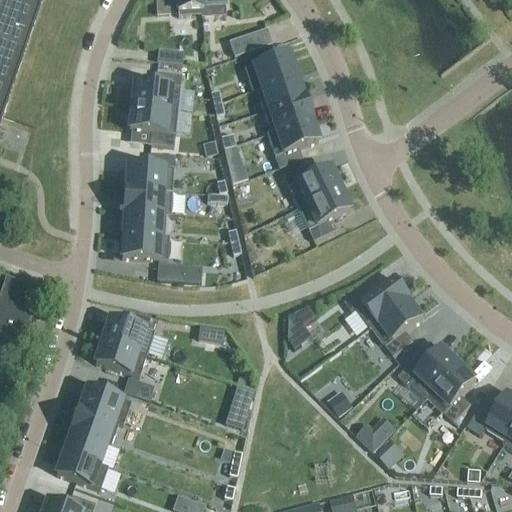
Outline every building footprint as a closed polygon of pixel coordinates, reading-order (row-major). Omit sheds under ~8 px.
[(0,0),(0,43),(25,52),(42,0),(0,0)] [(200,0),(176,0),(178,22),(201,20),(202,20),(200,0)] [(224,0),(200,0),(202,20),(201,20),(201,22),(225,21),(224,0)] [(228,47),(234,62),(272,49),(267,34),(228,47)] [(0,125),(25,52),(0,43),(0,125)] [(182,70),(183,57),(158,54),(157,67),(182,70)] [(208,57),(208,69),(217,69),(216,56),(208,57)] [(295,81),(287,59),(244,74),(252,97),(257,96),(256,94),(295,81)] [(134,88),(132,111),(177,116),(181,80),(156,77),(155,90),(134,88)] [(303,103),(295,81),(256,94),(257,96),(264,116),(303,103)] [(211,98),(213,109),(221,108),(218,96),(211,98)] [(310,125),(303,103),(264,116),(271,137),(271,138),(310,125)] [(223,119),(221,108),(213,109),(216,120),(223,119)] [(173,152),(177,116),(132,111),(129,135),(150,137),(148,150),(173,152)] [(318,147),(310,125),(271,138),(271,137),(266,138),(274,162),(318,147)] [(223,154),(231,152),(235,151),(232,139),(221,142),(223,154)] [(206,161),(217,158),(215,146),(203,149),(206,161)] [(231,152),(223,154),(226,166),(239,163),(235,151),(231,152)] [(172,196),(173,173),(174,161),(149,159),(148,172),(127,170),(126,194),(172,196)] [(298,214),(339,194),(329,172),(310,181),(305,170),(282,181),(298,214)] [(227,198),(224,186),(216,188),(219,200),(227,198)] [(170,221),(172,196),(126,194),(124,217),(166,219),(166,220),(170,221)] [(350,215),(339,194),(298,214),(313,247),(336,236),(331,224),(350,215)] [(207,207),(227,208),(227,200),(207,199),(207,207)] [(164,241),(166,220),(166,219),(124,217),(123,240),(164,242),(164,241)] [(227,237),(230,249),(238,247),(235,235),(227,237)] [(169,241),(164,241),(164,242),(123,240),(122,263),(168,266),(169,241)] [(241,258),(238,247),(230,249),(233,260),(241,258)] [(186,273),(158,271),(157,285),(185,287),(186,273)] [(16,357),(18,358),(39,295),(6,284),(1,299),(0,299),(0,343),(18,351),(16,357)] [(372,333),(409,306),(411,304),(396,285),(372,303),(364,293),(344,308),(353,319),(356,316),(370,335),(372,333)] [(423,324),(409,306),(372,333),(393,362),(413,347),(406,337),(423,324)] [(290,321),(290,342),(298,352),(317,337),(310,329),(320,322),(311,310),(290,321)] [(109,323),(102,346),(146,360),(157,326),(133,318),(129,329),(109,323)] [(224,336),(200,332),(197,348),(222,352),(224,336)] [(139,383),(146,360),(102,346),(95,369),(139,383)] [(422,357),(398,382),(408,391),(411,388),(427,403),(459,370),(442,353),(431,365),(422,357)] [(459,370),(427,403),(454,428),(471,409),(462,401),(476,386),(459,370)] [(130,382),(127,397),(152,402),(155,386),(130,382)] [(247,415),(253,396),(236,391),(230,410),(247,415)] [(122,429),(130,407),(87,392),(80,414),(114,426),(122,429)] [(511,402),(507,399),(486,435),(506,447),(508,443),(511,437),(511,402)] [(344,402),(329,413),(338,423),(339,423),(353,413),(344,402)] [(486,402),(467,433),(481,441),(500,411),(486,402)] [(113,428),(114,426),(80,414),(72,436),(106,448),(106,449),(110,451),(118,429),(113,428)] [(367,429),(355,441),(373,458),(396,435),(383,424),(372,435),(367,429)] [(99,469),(106,449),(106,448),(72,436),(64,458),(98,470),(99,469)] [(511,456),(511,437),(508,443),(506,447),(503,451),(511,456)] [(384,468),(399,454),(390,444),(375,458),(384,468)] [(239,470),(242,458),(234,457),(231,468),(239,470)] [(108,472),(99,469),(98,470),(64,458),(56,480),(100,496),(108,472)] [(237,482),(239,470),(231,468),(229,480),(237,482)] [(480,488),(481,476),(469,475),(468,487),(480,488)] [(232,505),(234,493),(227,491),(224,503),(232,505)] [(442,500),(443,492),(431,492),(430,500),(442,500)] [(469,502),(470,494),(458,493),(457,502),(469,502)] [(481,503),(482,495),(470,494),(469,502),(481,503)] [(66,511),(47,505),(44,511),(93,511),(95,509),(71,500),(66,511)] [(356,511),(353,501),(332,507),(333,511),(356,511)]
